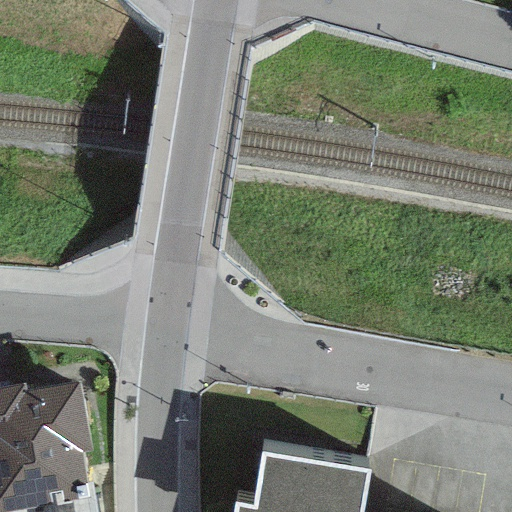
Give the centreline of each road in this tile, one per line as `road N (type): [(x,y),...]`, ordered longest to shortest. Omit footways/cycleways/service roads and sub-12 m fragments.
road 1 (residential): [(511,393),(163,335)]
road 2 (residential): [(163,335),(215,0)]
road 3 (residential): [(330,0),(511,47)]
road 4 (residential): [(160,511),(163,335)]
road 5 (residential): [(163,335),(0,321)]
